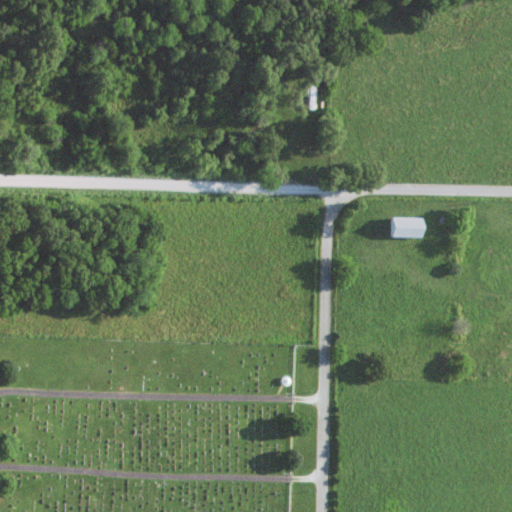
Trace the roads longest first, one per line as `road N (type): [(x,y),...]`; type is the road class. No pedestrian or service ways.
road 1 (residential): [(0,179),(511,193)]
road 2 (residential): [(325,511),(329,232),(337,189)]
